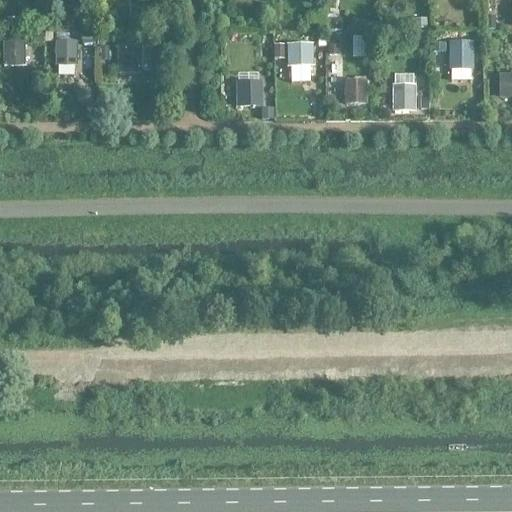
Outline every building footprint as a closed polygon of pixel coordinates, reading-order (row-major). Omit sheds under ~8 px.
[(471,45),(447,45),(447,70),(471,70),(471,45)] [(145,48),(121,46),(118,70),(142,72),(145,48)] [(82,47),(58,47),(58,71),(82,71),(82,47)] [(321,47),(296,47),(296,72),(321,72),(321,47)] [(511,73),(500,74),(500,97),(511,96),(511,73)] [(415,89),(390,89),(390,113),(415,113),(415,89)]
